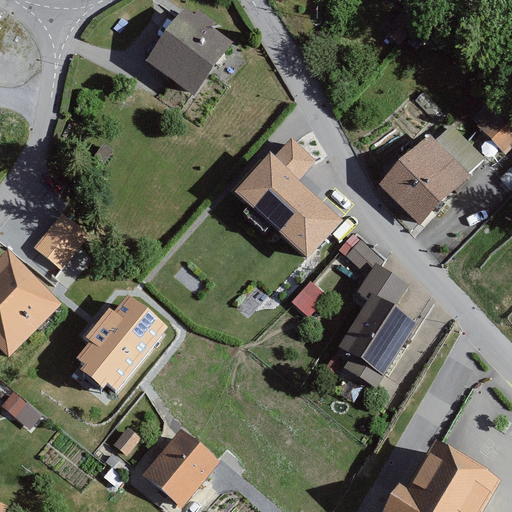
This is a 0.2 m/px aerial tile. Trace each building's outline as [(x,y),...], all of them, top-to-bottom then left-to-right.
[(187,103),(229,48),(181,12),(139,67),(187,103)] [(511,109),(494,96),(473,125),(510,152),(511,148),(511,109)] [(471,182),(430,140),(375,192),(416,234),(471,182)] [(297,264),(348,193),(278,144),(262,166),(286,184),(252,231),(297,264)] [(35,251),(65,269),(89,230),(59,212),(35,251)] [(57,313),(8,259),(0,266),(0,360),(2,363),(57,313)] [(87,347),(74,363),(85,367),(80,373),(104,394),(108,389),(117,396),(170,333),(128,298),(114,316),(107,311),(82,342),(87,347)] [(415,329),(367,303),(334,364),(382,390),(415,329)] [(182,511),(217,469),(180,439),(142,484),(176,511),(182,511)] [(477,511),(491,485),(429,452),(397,511),(477,511)]
